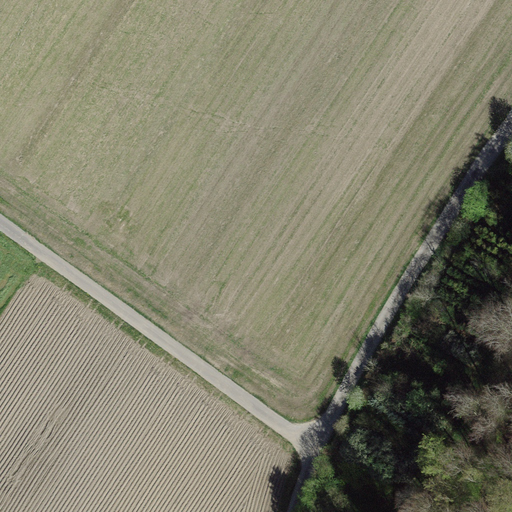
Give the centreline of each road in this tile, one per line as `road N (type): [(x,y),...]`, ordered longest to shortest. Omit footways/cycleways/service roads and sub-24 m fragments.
road 1 (track): [(293,511),(314,445),(380,325),(511,129)]
road 2 (track): [(0,221),(314,445)]
